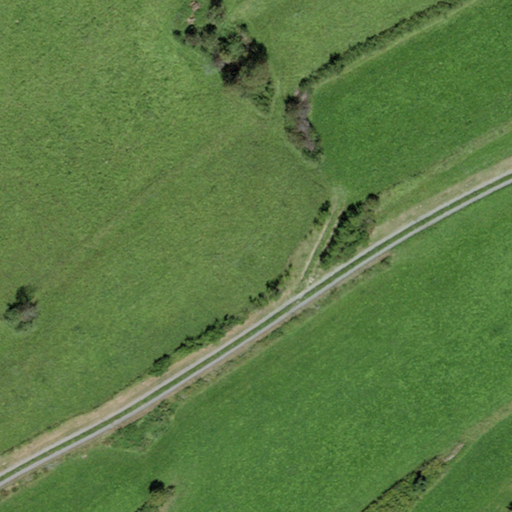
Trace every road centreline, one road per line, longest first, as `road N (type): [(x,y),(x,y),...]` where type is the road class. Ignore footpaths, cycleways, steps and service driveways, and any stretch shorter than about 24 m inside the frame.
road 1 (track): [(0,477),(456,193),(511,174)]
road 2 (track): [(277,302),(319,217),(322,177),(267,134),(272,71)]
